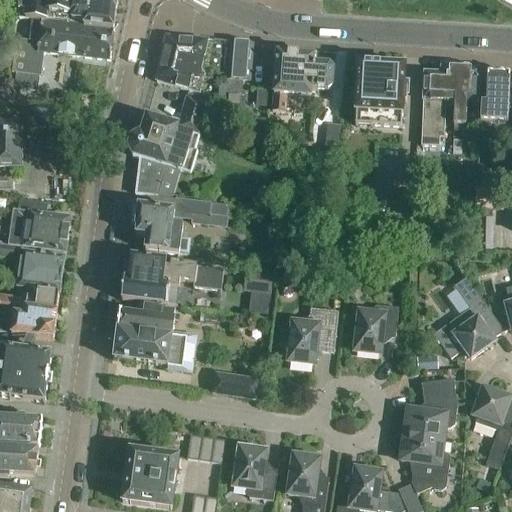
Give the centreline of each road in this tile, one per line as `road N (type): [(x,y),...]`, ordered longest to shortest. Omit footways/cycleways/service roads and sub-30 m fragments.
road 1 (tertiary): [(78,390),(144,0)]
road 2 (secondary): [(211,0),(290,27),(511,42)]
road 3 (residential): [(78,390),(284,425),(315,421)]
road 4 (residential): [(315,421),(328,444),(348,452),(372,445),(385,422),(380,397),(361,383),(330,388),(318,404)]
road 5 (tertiary): [(59,511),(78,390)]
